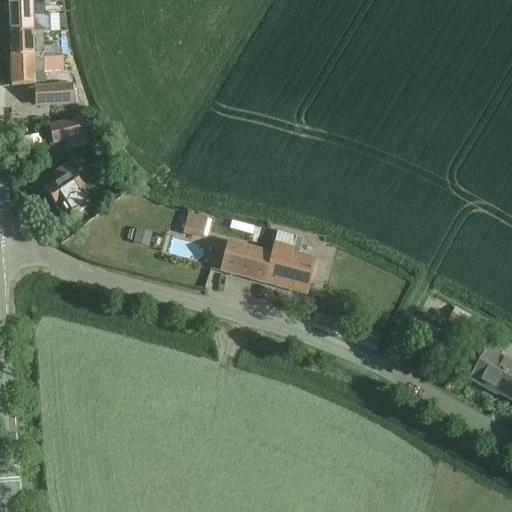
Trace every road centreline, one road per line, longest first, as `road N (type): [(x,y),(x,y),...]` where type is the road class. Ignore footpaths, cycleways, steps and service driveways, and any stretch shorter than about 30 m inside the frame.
road 1 (unclassified): [(511,444),(385,371),(285,328),(0,248)]
road 2 (secondary): [(10,511),(0,371)]
